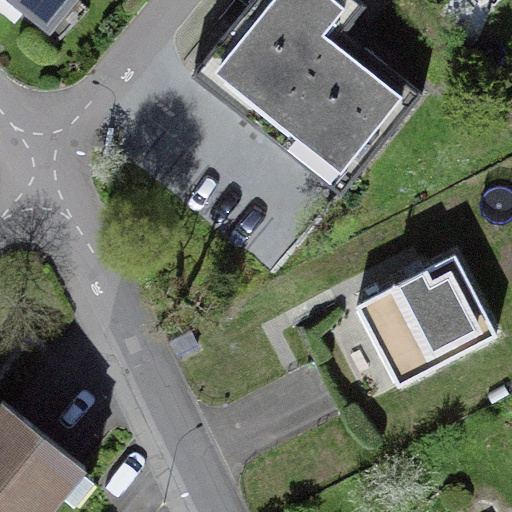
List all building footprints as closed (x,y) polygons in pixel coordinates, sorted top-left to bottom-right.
[(14,0),(35,16),(48,0),(14,0)] [(314,173),(328,156),(351,179),(422,92),(382,59),(344,29),(364,4),(358,0),(252,0),(193,74),(314,173)] [(496,333),(455,253),(410,276),(357,304),(370,330),(398,384),(496,333)] [(341,413),(398,384),(370,330),(313,359),(341,413)] [(0,511),(45,511),(84,465),(2,399),(0,402),(0,511)]
